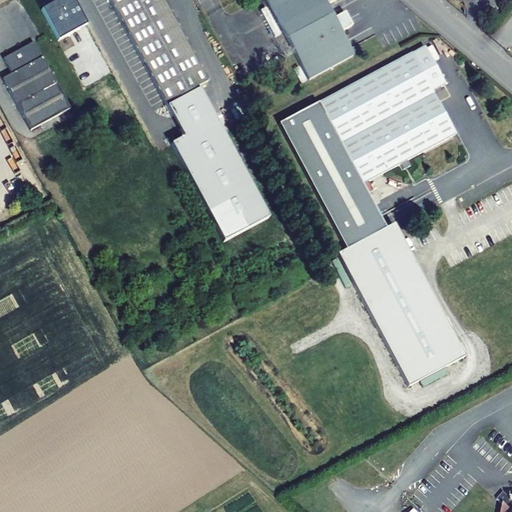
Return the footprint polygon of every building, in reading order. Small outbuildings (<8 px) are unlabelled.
[(58,0),(44,7),(61,40),(82,29),(90,26),(76,0),(58,0)] [(207,82),(163,0),(108,0),(183,138),(170,145),(223,243),(268,218),(197,87),(207,82)] [(264,0),(308,81),(353,57),(322,0),(264,0)] [(70,110),(33,43),(3,59),(11,74),(2,80),(30,131),(70,110)] [(424,46),(278,125),(345,251),(337,255),(408,387),(464,357),(393,225),(385,229),(362,185),(400,165),(403,170),(409,167),(407,161),(455,135),(435,99),(448,92),(424,46)] [(511,511),(511,499),(510,499),(503,493),(496,500),(502,506),(509,511),(511,511)]
